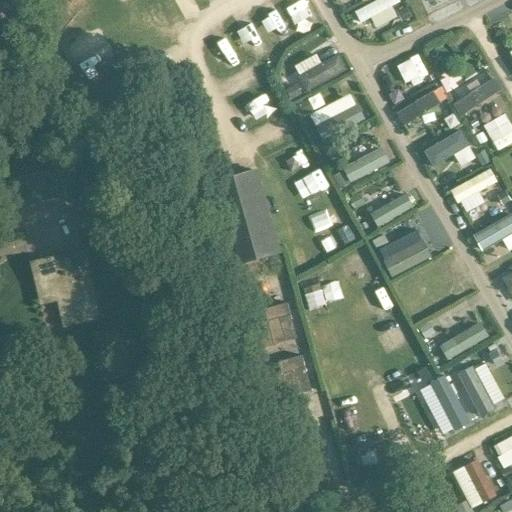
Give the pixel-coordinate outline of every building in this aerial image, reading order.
[(305,0),(294,0),(292,2),(306,21),(316,14),(305,0)] [(395,14),(391,4),(399,0),(370,0),(353,9),(363,30),(395,14)] [(407,7),(397,12),(402,22),(412,17),(407,7)] [(101,20),(69,33),(83,66),(114,53),(101,20)] [(231,68),(243,60),(231,41),(219,50),(231,68)] [(316,53),(293,64),(304,88),(347,68),(339,52),(319,61),(316,53)] [(399,81),(420,73),(413,54),(392,61),(399,81)] [(441,60),(433,66),(439,76),(448,70),(441,60)] [(452,103),(459,115),(501,91),(487,68),(459,84),(465,95),(452,103)] [(251,70),(232,76),(239,98),(258,91),(251,70)] [(298,84),(287,90),(292,100),(303,94),(298,84)] [(442,87),(434,92),(440,102),(448,97),(442,87)] [(273,118),(264,96),(247,103),(256,125),(273,118)] [(297,106),(303,118),(315,111),(310,100),(297,106)] [(461,128),(422,147),(431,166),(455,154),(460,164),(475,157),(461,128)] [(484,150),(476,155),(482,165),(490,160),(484,150)] [(485,201),(479,190),(497,180),(489,166),(451,188),(465,212),(485,201)] [(61,172),(66,193),(76,190),(71,169),(61,172)] [(258,170),(236,176),(257,257),(281,250),(258,170)] [(344,171),(333,177),(339,189),(350,183),(344,171)] [(18,207),(35,203),(27,176),(10,179),(18,207)] [(257,257),(236,176),(209,184),(231,265),(257,257)] [(369,212),(378,226),(413,206),(405,191),(369,212)] [(506,191),(497,195),(501,204),(510,200),(506,191)] [(349,198),(355,209),(365,203),(359,192),(349,198)] [(478,246),(511,232),(511,215),(472,231),(478,246)] [(507,248),(511,246),(511,232),(502,236),(507,248)] [(388,243),(384,235),(372,241),(376,249),(388,243)] [(425,242),(383,257),(388,272),(431,258),(425,242)] [(99,319),(82,249),(30,261),(30,262),(38,260),(45,293),(54,290),(63,327),(99,319)] [(511,269),(501,275),(508,289),(511,286),(511,269)] [(407,291),(419,314),(452,297),(439,274),(407,291)] [(383,281),(359,295),(366,308),(390,295),(383,281)] [(436,341),(447,359),(488,335),(477,316),(436,341)] [(403,317),(376,332),(387,352),(414,337),(403,317)] [(435,332),(429,322),(419,328),(425,338),(435,332)] [(497,350),(489,354),(495,366),(503,362),(503,361),(497,350)] [(348,369),(328,372),(332,392),(351,389),(348,369)] [(511,433),(492,442),(502,466),(511,462),(511,433)] [(511,499),(511,498),(502,503),(507,511),(509,511),(511,510),(511,499)] [(474,511),(468,500),(458,506),(460,511),(474,511)] [(383,502),(371,509),(372,511),(388,511),(389,511),(383,502)]
